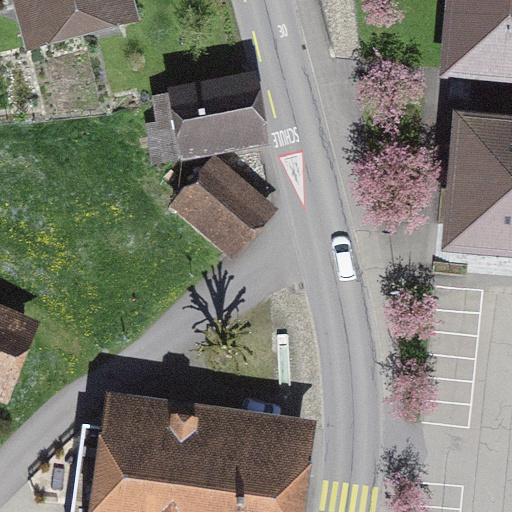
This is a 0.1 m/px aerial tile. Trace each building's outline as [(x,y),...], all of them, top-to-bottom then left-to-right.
[(27,0),(36,33),(120,11),(116,0),(27,0)] [(511,0),(457,0),(451,71),(474,73),(455,245),(511,249),(511,0)] [(245,81),(178,93),(190,156),(256,143),(245,81)] [(211,163),(177,203),(230,250),(266,210),(211,163)] [(0,390),(2,391),(27,331),(0,320),(0,390)] [(110,422),(83,426),(70,511),(283,511),(292,447),(110,422)]
